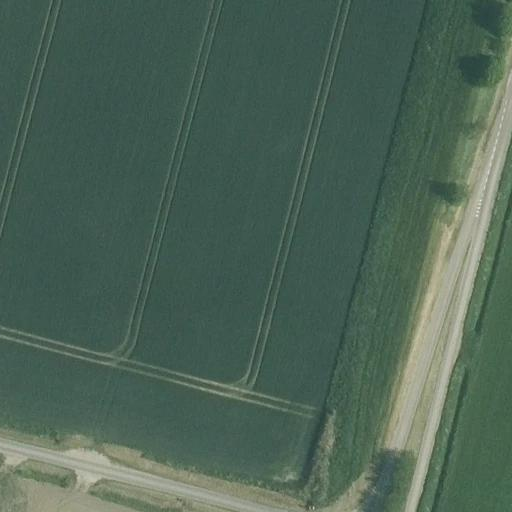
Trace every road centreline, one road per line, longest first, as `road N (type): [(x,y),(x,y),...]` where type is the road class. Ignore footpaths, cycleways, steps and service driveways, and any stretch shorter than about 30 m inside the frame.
road 1 (unclassified): [(487,207),(474,208),(374,511)]
road 2 (unclassified): [(409,511),(487,207)]
road 3 (unclassified): [(258,511),(0,445)]
